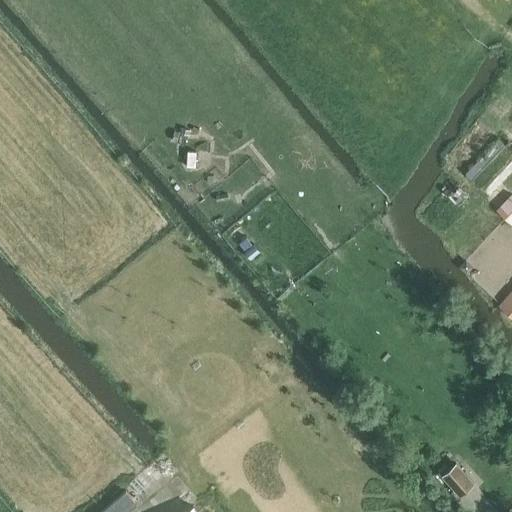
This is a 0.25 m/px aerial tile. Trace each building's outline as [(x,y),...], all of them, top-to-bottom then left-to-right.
[(501,206),(511,194),(511,147),(500,136),(465,171),(501,206)] [(511,289),(499,305),(511,316),(511,289)] [(474,483),(455,463),(442,475),(460,495),(474,483)] [(123,493),(100,511),(122,511),(133,503),(123,493)] [(182,511),(189,507),(180,496),(161,511),(182,511)]
